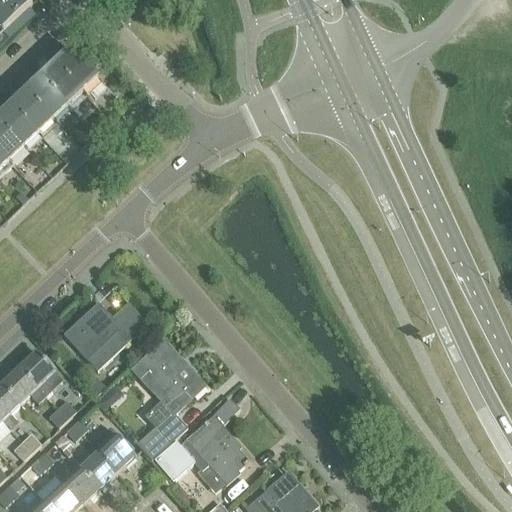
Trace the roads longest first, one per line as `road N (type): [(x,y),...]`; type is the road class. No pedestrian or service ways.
road 1 (primary): [(337,88),(511,452)]
road 2 (residential): [(377,511),(125,216)]
road 3 (primary): [(511,371),(378,70)]
road 4 (residential): [(215,145),(84,6)]
road 5 (residential): [(0,333),(125,216)]
road 6 (residential): [(215,145),(337,88)]
